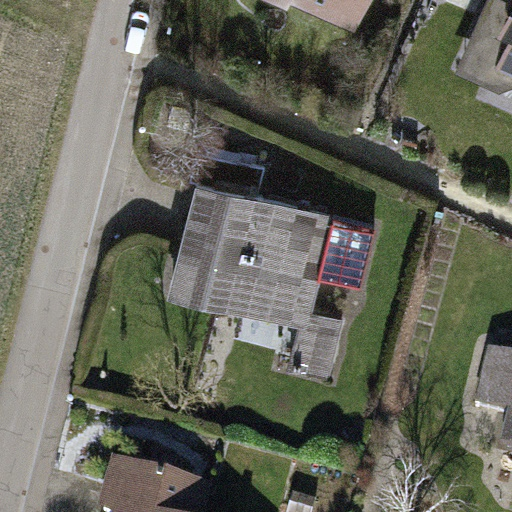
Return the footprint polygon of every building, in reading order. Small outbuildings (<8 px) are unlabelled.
[(302,0),(381,31),(393,0),(302,0)] [(511,29),(498,64),(511,71),(511,29)] [(207,183),(178,295),(309,328),(299,369),(346,381),(385,228),(207,183)] [(511,420),(511,363),(498,360),(486,415),(511,420)] [(223,511),(226,500),(122,473),(111,511),(223,511)]
